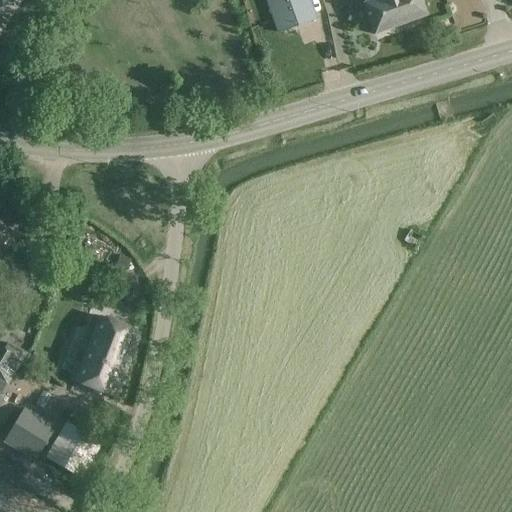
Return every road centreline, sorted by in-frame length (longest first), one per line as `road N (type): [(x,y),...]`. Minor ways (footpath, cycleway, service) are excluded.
road 1 (unclassified): [(95,511),(162,373),(182,224),(182,146)]
road 2 (secondary): [(511,51),(182,146)]
road 3 (secondary): [(0,137),(57,150),(182,146)]
